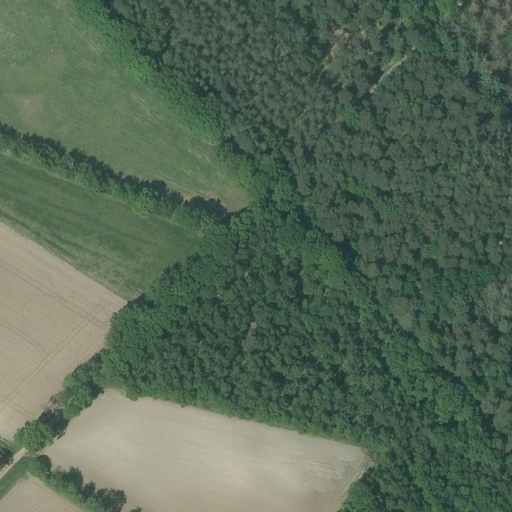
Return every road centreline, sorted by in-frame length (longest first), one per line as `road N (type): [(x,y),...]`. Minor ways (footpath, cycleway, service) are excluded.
road 1 (track): [(458,0),(0,475)]
road 2 (track): [(511,451),(99,0)]
